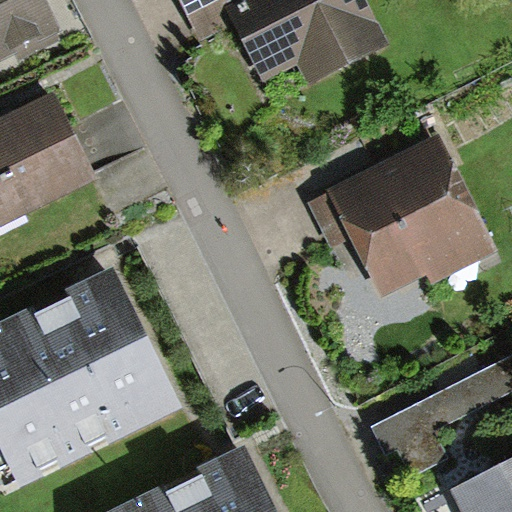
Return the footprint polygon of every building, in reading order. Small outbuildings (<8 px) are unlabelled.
[(59,31),(44,0),(0,0),(0,60),(13,54),(16,60),(60,39),(57,32),(59,31)] [(180,0),(200,37),(233,20),(264,82),(303,62),(315,86),(393,46),(369,0),(180,0)] [(0,222),(89,179),(47,93),(0,116),(0,222)] [(312,195),(361,303),(494,241),(445,134),(312,195)] [(0,468),(11,463),(22,485),(183,408),(114,264),(0,318),(0,468)] [(409,475),(452,454),(440,430),(511,394),(511,355),(382,419),(409,475)] [(276,511),(243,446),(111,511),(276,511)] [(511,511),(511,462),(448,496),(456,511),(511,511)]
